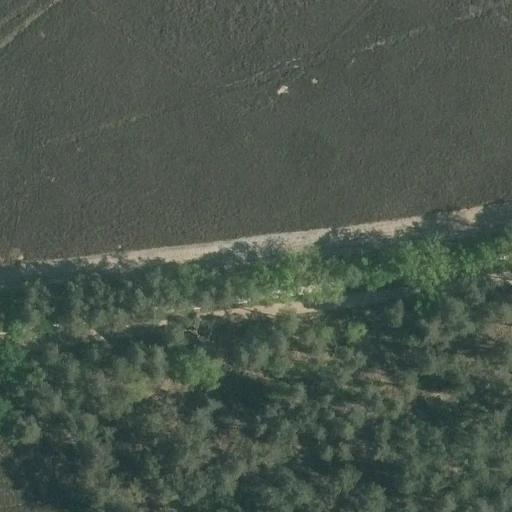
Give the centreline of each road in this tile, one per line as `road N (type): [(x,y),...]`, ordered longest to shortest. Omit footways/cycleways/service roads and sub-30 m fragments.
road 1 (track): [(511,277),(0,345)]
road 2 (track): [(511,217),(0,282)]
